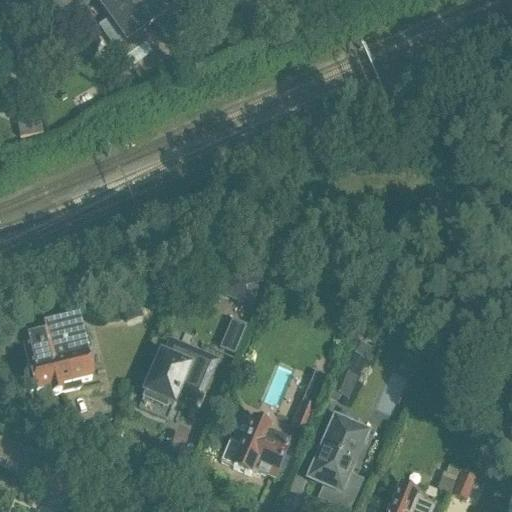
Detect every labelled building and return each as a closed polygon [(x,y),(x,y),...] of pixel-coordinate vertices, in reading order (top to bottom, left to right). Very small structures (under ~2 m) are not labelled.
[(25,0),(30,9),(45,0),(25,0)] [(36,19),(60,6),(57,0),(45,0),(30,9),(36,19)] [(94,0),(110,21),(138,0),(94,0)] [(138,0),(110,21),(126,43),(116,51),(123,61),(146,44),(139,35),(164,16),(156,4),(154,6),(150,0),(138,0)] [(42,30),(66,16),(60,6),(36,19),(42,30)] [(183,196),(149,211),(156,227),(157,229),(190,214),(183,197),(183,196)] [(263,286),(230,272),(219,298),(252,312),(263,286)] [(326,394),(329,395),(327,400),(338,405),(340,400),(349,404),(365,365),(366,365),(372,350),(364,347),(367,340),(363,338),(369,323),(357,318),(326,394)] [(90,382),(85,361),(91,353),(88,341),(80,337),(76,320),(42,329),(45,341),(21,347),(29,376),(25,377),(20,386),(21,393),(28,397),(33,396),(34,397),(49,393),(51,399),(79,391),(78,385),(90,382)] [(154,372),(144,396),(138,409),(167,422),(179,393),(200,402),(216,364),(169,344),(163,359),(160,357),(159,360),(155,358),(150,371),(154,372)] [(290,444),(300,449),(316,413),(314,412),(318,401),(305,395),(289,433),(294,435),(290,444)] [(309,483),(340,497),(341,494),(354,499),(361,484),(348,478),(365,438),(334,425),(309,483)] [(273,483),(286,454),(296,459),(300,449),(290,444),(288,449),(266,439),(268,434),(253,428),(242,453),(228,447),(219,468),(249,480),(252,473),(273,483)] [(443,475),(437,492),(450,497),(457,480),(443,475)] [(460,475),(450,499),(466,505),(475,481),(460,475)] [(389,511),(431,511),(432,510),(416,503),(419,498),(414,497),(413,499),(398,493),(389,511)]
